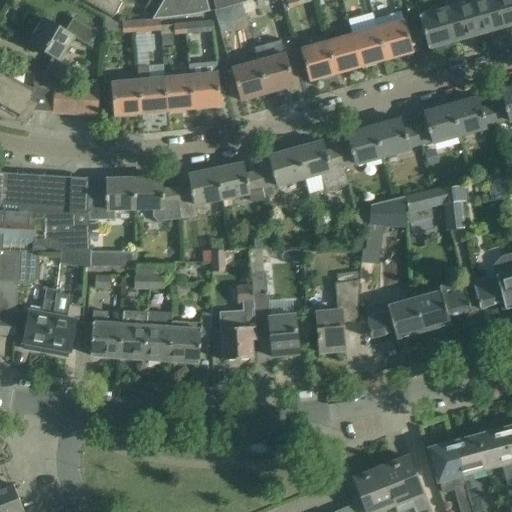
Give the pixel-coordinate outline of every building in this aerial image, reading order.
[(81,0),(112,18),(121,3),(116,0),(81,0)] [(156,0),(150,0),(145,10),(154,15),(161,3),(156,0)] [(162,0),(161,3),(154,15),(151,20),(160,19),(196,16),(209,12),(205,0),(162,0)] [(212,0),(216,11),(243,4),(242,0),(212,0)] [(299,6),(297,0),(285,0),(288,9),(299,6)] [(498,0),(480,0),(471,3),(480,34),(506,27),(498,0)] [(511,0),(498,0),(506,27),(511,24),(511,0)] [(253,2),(242,5),(245,16),(256,13),(253,2)] [(454,41),(480,34),(471,3),(445,10),(454,41)] [(233,19),(245,16),(242,5),(231,8),(233,19)] [(427,49),(454,41),(445,10),(419,18),(427,49)] [(64,32),(42,19),(29,43),(52,57),(42,74),(53,76),(53,87),(54,87),(64,88),(74,69),(60,60),(73,37),(88,46),(97,32),(73,18),(64,32)] [(144,20),(133,22),(134,33),(160,31),(159,20),(145,22),(144,20)] [(185,24),(186,35),(212,33),(212,21),(185,24)] [(134,33),(133,22),(122,23),(123,35),(134,33)] [(377,31),(385,61),(413,53),(404,23),(377,31)] [(186,35),(185,24),(173,25),(174,36),(186,35)] [(377,31),(352,38),(360,68),(385,61),(377,31)] [(170,35),(161,35),(162,46),(171,46),(170,35)] [(360,68),(352,38),(326,45),(335,75),(360,68)] [(309,82),(335,75),(326,45),(301,52),(309,82)] [(286,56),(258,64),(267,94),(294,86),(286,56)] [(189,66),(192,109),(220,107),(218,87),(216,64),(189,66)] [(240,101),(267,94),(258,64),(231,72),(240,101)] [(163,65),(147,67),(137,68),(139,81),(140,99),(142,114),(167,112),(164,79),(163,65)] [(164,79),(167,112),(192,109),(189,66),(188,66),(189,77),(164,79)] [(53,76),(42,74),(34,74),(33,90),(0,71),(0,119),(26,125),(33,111),(51,112),(53,87),(53,76)] [(142,114),(140,99),(139,81),(110,84),(113,117),(142,114)] [(54,87),(52,113),(67,114),(69,88),(64,88),(54,87)] [(84,89),(69,88),(67,114),(82,115),(84,89)] [(99,90),(84,89),(82,115),(97,116),(99,90)] [(511,89),(500,92),(504,104),(492,107),(497,123),(508,120),(509,123),(511,121),(511,89)] [(485,126),(497,123),(492,107),(481,111),(477,99),(450,106),(459,137),(486,129),(485,126)] [(459,137),(450,106),(423,114),(427,126),(415,129),(420,145),(431,142),(431,144),(459,137)] [(420,145),(415,129),(404,132),(400,120),(373,128),(382,159),(408,151),(408,149),(420,145)] [(382,159),(373,128),(346,135),(350,147),(338,151),(342,167),(354,163),(355,166),(382,159)] [(342,167),(338,151),(325,154),(322,142),(295,150),(304,181),(321,176),(325,191),(347,185),(342,167)] [(304,181),(295,150),(268,157),(271,169),(258,173),(263,189),(276,185),(277,189),(304,181)] [(436,150),(424,153),(427,166),(439,163),(436,150)] [(263,189),(258,173),(245,177),(242,164),(215,170),(222,201),(249,196),(249,192),(263,189)] [(193,207),(222,201),(215,170),(188,176),(190,188),(176,190),(180,221),(196,220),(193,207)] [(0,206),(19,209),(22,175),(0,173),(0,206)] [(0,252),(19,252),(37,252),(88,251),(88,221),(87,193),(87,179),(44,176),(22,175),(19,209),(0,206),(0,252)] [(134,212),(133,179),(105,180),(106,193),(93,193),(93,192),(87,193),(88,221),(114,220),(114,212),(134,212)] [(151,211),(151,221),(157,228),(162,223),(180,221),(176,190),(162,191),(161,179),(133,179),(134,212),(151,211)] [(405,197),(408,213),(446,205),(449,231),(465,229),(462,204),(466,203),(464,185),(451,187),(405,197)] [(266,200),(270,209),(276,207),(273,197),(266,200)] [(371,205),(368,224),(406,224),(404,197),(371,205)] [(267,238),(254,239),(254,249),(267,248),(267,238)] [(367,238),(365,251),(378,252),(379,239),(367,238)] [(225,273),(224,251),(210,252),(210,273),(225,273)] [(17,285),(19,252),(0,252),(0,335),(15,336),(16,317),(17,285)] [(37,252),(19,252),(17,285),(29,285),(36,280),(37,252)] [(261,253),(249,254),(250,274),(251,274),(262,273),(261,253)] [(359,282),(359,284),(372,285),(375,255),(361,253),(359,282)] [(107,269),(107,255),(88,255),(88,269),(107,269)] [(511,255),(499,259),(492,268),(495,279),(473,285),(474,290),(479,309),(503,303),(505,310),(511,308),(511,255)] [(135,290),(147,290),(148,270),(135,270),(135,290)] [(163,270),(148,270),(147,290),(163,290),(163,270)] [(253,305),(254,319),(255,334),(256,340),(256,334),(270,333),(272,358),(298,355),(294,317),(268,318),(265,273),(262,273),(251,274),(251,284),(253,305)] [(109,278),(90,276),(89,289),(109,290),(109,278)] [(357,306),(359,284),(359,282),(334,284),(336,312),(315,314),(319,353),(345,351),(342,325),(357,323),(357,306)] [(412,300),(422,333),(450,325),(448,318),(471,311),(464,287),(440,294),(440,292),(412,300)] [(57,294),(55,303),(52,316),(46,354),(67,358),(68,352),(70,352),(75,322),(81,323),(82,307),(70,305),(71,297),(57,294)] [(73,302),(75,305),(79,305),(82,303),(82,300),(80,296),(76,296),(73,298),(73,302)] [(367,327),(371,339),(394,333),(396,340),(422,333),(412,300),(390,306),(388,301),(367,307),(367,327)] [(44,309),(30,307),(23,343),(31,345),(30,351),(46,354),(52,316),(55,303),(45,301),(44,309)] [(90,356),(117,358),(120,326),(106,325),(106,313),(93,312),(90,356)] [(121,312),(120,326),(117,358),(143,360),(146,313),(121,312)] [(143,360),(168,361),(170,330),(170,322),(171,315),(146,313),(143,360)] [(211,314),(200,314),(199,324),(170,322),(170,330),(168,361),(198,363),(200,340),(211,341),(211,314)] [(255,334),(254,319),(236,320),(236,329),(221,330),(222,361),(252,359),(251,341),(256,340),(255,334)] [(501,430),(511,469),(511,426),(511,427),(501,430)] [(485,469),(504,464),(506,473),(503,474),(506,486),(511,484),(511,469),(501,430),(489,433),(486,432),(481,433),(479,436),(477,436),(477,437),(485,469)] [(485,469),(477,437),(477,436),(474,437),(471,436),(466,437),(464,440),(453,443),(464,483),(468,497),(473,511),(485,511),(481,496),(482,494),(480,486),(473,481),(471,473),(485,469)] [(473,511),(468,497),(464,483),(453,443),(441,446),(439,445),(433,446),(431,448),(428,449),(437,482),(438,482),(441,494),(454,491),(459,511),(473,511)] [(406,460),(381,470),(397,511),(413,505),(416,511),(429,511),(407,457),(405,458),(406,460)] [(396,511),(397,511),(381,470),(356,481),(355,478),(353,479),(364,507),(356,510),(352,500),(351,501),(353,505),(355,511),(396,511)] [(0,511),(22,511),(12,485),(0,489),(0,511)]
